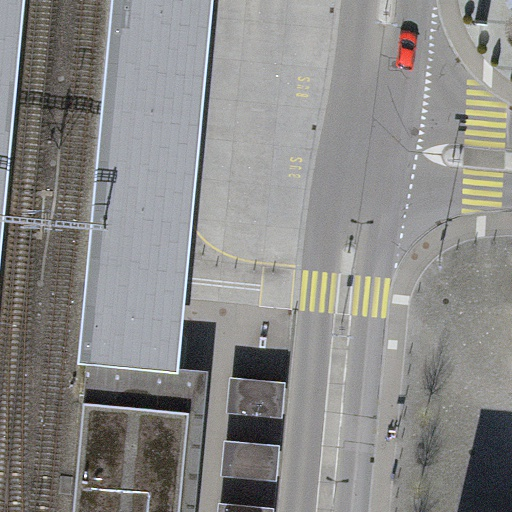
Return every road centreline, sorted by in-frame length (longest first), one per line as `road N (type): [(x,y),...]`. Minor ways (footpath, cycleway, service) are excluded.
road 1 (secondary): [(370,142),(351,236),(325,511)]
road 2 (secondary): [(387,0),(370,142)]
road 3 (tertiary): [(511,159),(370,142)]
